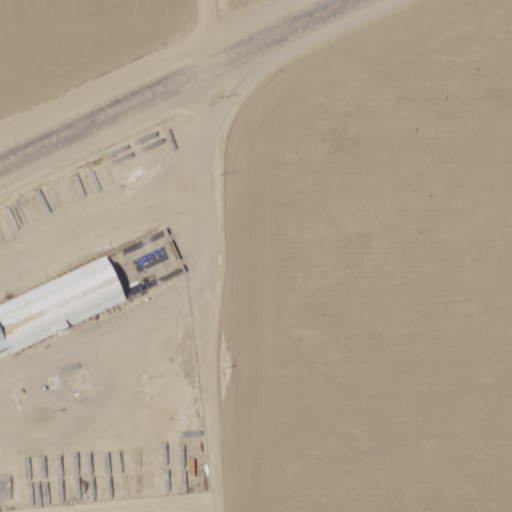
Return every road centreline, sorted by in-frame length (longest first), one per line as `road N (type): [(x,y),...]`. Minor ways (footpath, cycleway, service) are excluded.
road 1 (residential): [(0,151),(176,70),(229,0)]
road 2 (track): [(216,511),(206,351)]
